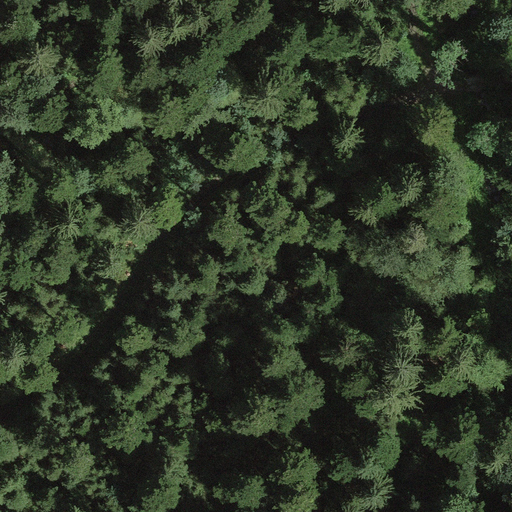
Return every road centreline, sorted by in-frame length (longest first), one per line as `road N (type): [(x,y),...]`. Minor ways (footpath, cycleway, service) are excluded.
road 1 (track): [(511,82),(378,107),(236,167),(202,190),(96,335),(0,416)]
road 2 (track): [(377,511),(412,412),(479,346),(496,303),(494,270),(438,96)]
